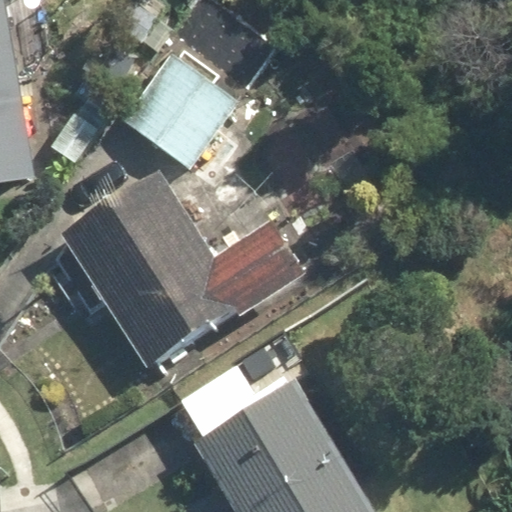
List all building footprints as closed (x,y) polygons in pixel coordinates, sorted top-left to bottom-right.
[(11,0),(0,0),(0,197),(38,193),(11,0)] [(242,104),(167,52),(120,121),(213,185),(244,140),(226,128),(242,104)] [(106,133),(62,102),(36,138),(80,170),(106,133)] [(162,180),(66,242),(157,383),(314,281),(281,230),(220,270),(162,180)] [(236,369),(183,403),(209,445),(198,452),(235,511),(378,511),(300,386),(262,411),(236,369)]
